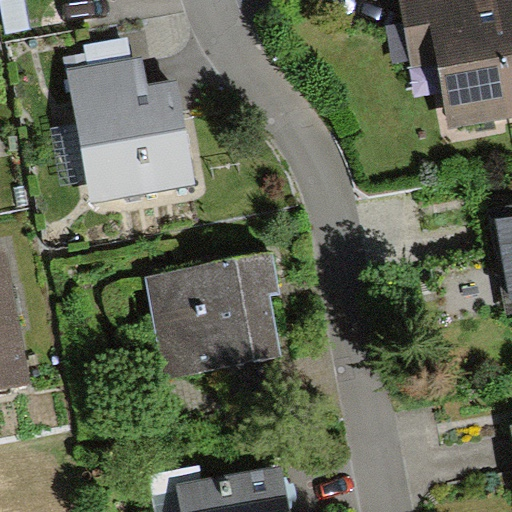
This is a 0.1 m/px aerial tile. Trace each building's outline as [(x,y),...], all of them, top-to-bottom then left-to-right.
[(0,38),(24,35),(19,0),(7,0),(0,1),(0,38)] [(511,109),(511,0),(396,0),(407,64),(430,60),(440,122),(511,109)] [(130,59),(67,68),(86,199),(184,185),(168,81),(134,86),(130,59)] [(511,206),(485,210),(497,306),(511,304),(511,206)] [(262,259),(142,278),(157,371),(261,354),(251,292),(267,289),(262,259)] [(0,270),(0,388),(18,386),(0,270)] [(278,511),(272,466),(150,482),(153,511),(278,511)]
